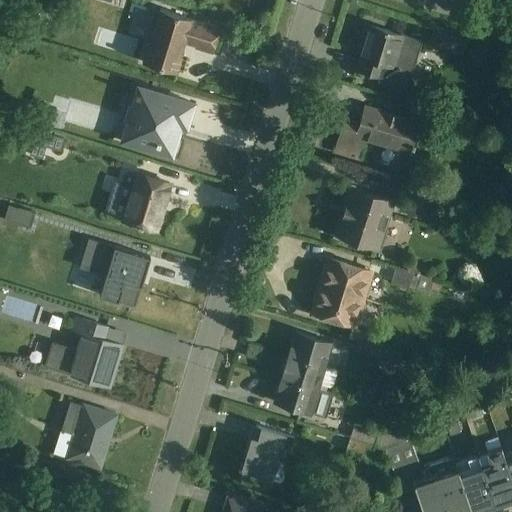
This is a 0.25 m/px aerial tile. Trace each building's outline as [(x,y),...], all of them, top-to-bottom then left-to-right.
[(213,54),(221,28),(160,10),(158,13),(155,12),(151,26),(154,27),(149,43),(147,43),(141,62),(177,74),(182,57),(181,57),(185,44),(196,47),(195,49),(213,54)] [(378,83),(406,92),(421,43),(371,27),(357,70),(380,77),(378,83)] [(467,41),(437,33),(432,48),(462,57),(467,41)] [(187,128),(194,104),(132,85),(122,120),(126,122),(121,140),(172,156),(173,153),(176,152),(178,145),(176,142),(181,127),(187,128)] [(66,114),(45,107),(40,122),(62,129),(66,114)] [(410,155),(420,122),(364,108),(359,124),(344,120),(334,154),(360,162),(367,142),(410,155)] [(31,135),(30,157),(59,157),(60,136),(31,135)] [(121,219),(156,230),(170,184),(135,174),(121,219)] [(374,252),(379,253),(396,202),(352,188),(336,237),(374,249),(374,252)] [(35,214),(9,206),(4,221),(31,229),(35,214)] [(135,307),(151,258),(89,239),(84,255),(86,255),(82,266),(106,274),(99,296),(135,307)] [(366,299),(374,274),(329,260),(321,287),(366,299)] [(434,280),(396,268),(392,284),(429,295),(429,292),(436,294),(439,284),(434,282),(434,280)] [(366,299),(321,287),(313,313),(358,327),(366,299)] [(44,367),(110,388),(111,386),(110,386),(122,348),(123,347),(102,340),(106,329),(107,329),(107,328),(74,317),(70,332),(75,334),(71,347),(53,342),(44,367)] [(383,338),(352,329),(349,337),(360,340),(381,346),(383,338)] [(326,368),(332,344),(296,333),(288,357),(326,368)] [(381,346),(360,340),(356,353),(375,360),(376,358),(400,365),(404,352),(381,346)] [(326,368),(288,357),(282,379),(326,393),(328,388),(333,389),(339,373),(326,368)] [(484,397),(488,383),(473,378),(469,392),(484,397)] [(334,395),(326,393),(282,379),(275,403),(327,418),(334,395)] [(54,455),(100,469),(117,416),(83,405),(82,406),(70,403),(54,455)] [(489,413),(485,404),(463,412),(466,422),(489,413)] [(406,441),(354,426),(350,439),(375,446),(385,449),(406,441)] [(250,476),(273,482),(283,449),(287,437),(257,427),(243,473),(250,475),(250,476)] [(287,437),(283,449),(291,452),(295,439),(287,437)] [(375,446),(350,439),(346,452),(370,460),(375,446)] [(406,441),(385,449),(395,473),(420,465),(410,440),(406,441)] [(511,499),(511,479),(503,455),(500,448),(478,456),(495,505),(511,499)] [(511,479),(511,452),(503,455),(511,479)] [(472,511),(474,511),(495,505),(478,456),(456,463),(472,511)] [(472,511),(456,463),(455,458),(428,467),(431,476),(414,481),(423,511),(472,511)] [(271,511),(236,501),(231,511),(227,511),(224,511),(271,511)]
